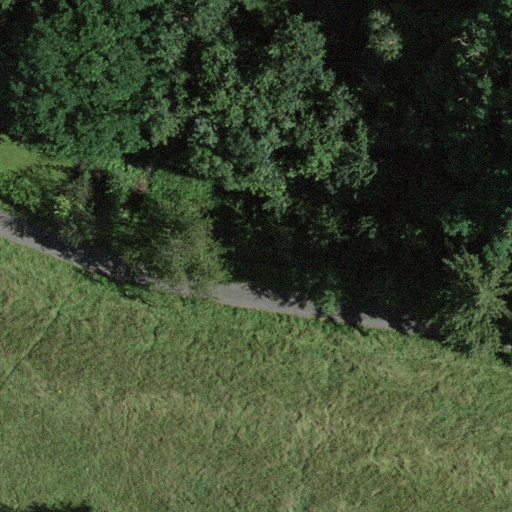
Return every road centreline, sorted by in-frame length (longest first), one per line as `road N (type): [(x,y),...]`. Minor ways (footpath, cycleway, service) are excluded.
road 1 (track): [(511,341),(165,283)]
road 2 (track): [(0,222),(165,283)]
